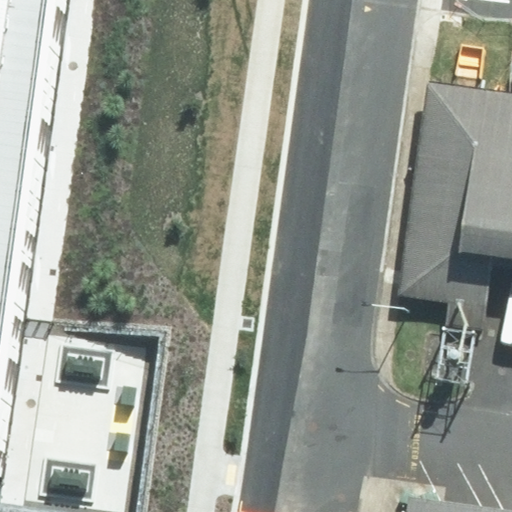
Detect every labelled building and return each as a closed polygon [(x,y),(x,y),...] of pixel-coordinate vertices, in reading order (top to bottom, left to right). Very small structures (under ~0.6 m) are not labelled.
[(0,0),(0,351),(5,317),(47,0),(0,0)] [(511,95),(430,84),(402,292),(453,299),(450,320),(479,324),(489,254),(511,256),(511,95)] [(86,280),(77,350),(162,361),(159,377),(182,380),(184,366),(203,369),(213,296),(86,280)] [(465,360),(466,357),(466,353),(465,350),(462,347),(459,346),(456,345),(452,346),(449,347),(447,350),(446,353),(445,356),(446,359),(448,362),(450,364),(453,366),(457,366),(460,365),(463,363),(465,360)] [(504,511),(409,500),(407,511),(504,511)]
